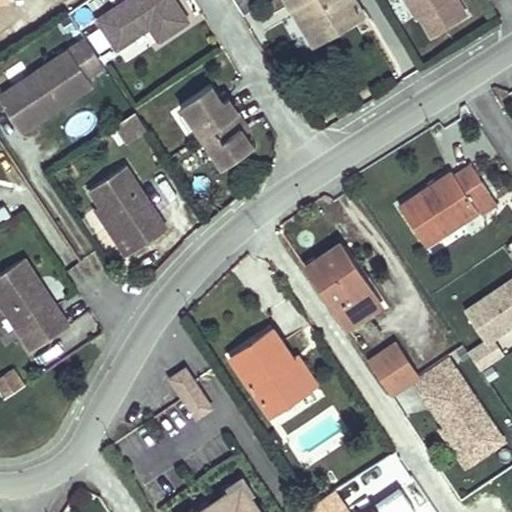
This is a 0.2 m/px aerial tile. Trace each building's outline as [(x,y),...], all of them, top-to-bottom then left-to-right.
[(174,0),(122,0),(95,18),(115,48),(144,29),(141,25),(146,22),(148,26),(157,40),(187,20),(174,0)] [(286,0),(290,6),(296,3),(311,30),(305,31),(313,43),(333,32),(327,22),(358,4),(355,0),(286,0)] [(411,0),(432,34),(466,14),(457,0),(411,0)] [(364,13),(358,4),(327,22),(333,32),(364,13)] [(83,36),(0,91),(0,101),(6,110),(18,101),(32,122),(91,83),(86,76),(103,65),(83,36)] [(208,83),(178,104),(220,165),(250,144),(242,132),(248,128),(221,90),(216,93),(208,83)] [(18,101),(6,110),(20,131),(32,122),(18,101)] [(137,112),(110,122),(117,142),(144,132),(137,112)] [(123,164),(87,188),(97,203),(119,236),(114,240),(123,254),(164,226),(123,164)] [(491,193),(473,165),(455,176),(453,172),(400,206),(426,244),(477,210),(474,204),(491,193)] [(497,203),(491,193),(474,204),(477,210),(480,214),(497,203)] [(97,203),(92,206),(114,240),(119,236),(97,203)] [(352,259),(342,243),(308,265),(340,316),(370,297),(365,288),(366,287),(350,262),(352,259)] [(23,256),(0,270),(0,302),(31,348),(68,323),(52,299),(47,298),(41,290),(44,288),(23,256)] [(511,326),(511,279),(464,312),(485,343),(468,354),(480,372),(504,357),(492,340),(511,326)] [(52,299),(44,288),(41,290),(47,298),(52,299)] [(291,354),(273,326),(235,351),(273,408),(306,386),(287,357),(291,354)] [(411,364),(390,332),(363,349),(384,382),(411,364)] [(306,386),(315,381),(297,351),(291,354),(287,357),(306,386)] [(412,379),(443,426),(458,447),(492,424),(445,356),(412,379)] [(182,364),(167,374),(191,413),(206,404),(182,364)] [(13,367),(0,375),(0,392),(3,397),(24,383),(13,367)] [(400,389),(395,381),(390,385),(395,392),(400,389)] [(458,447),(443,426),(438,429),(464,466),(502,440),(492,424),(458,447)] [(243,488),(246,493),(251,489),(240,473),(223,484),(227,489),(232,486),(243,488)] [(305,500),(308,504),(330,490),(327,485),(305,500)] [(194,511),(192,511),(259,511),(246,493),(243,488),(232,486),(227,489),(194,511)] [(330,490),(308,504),(312,511),(336,511),(342,508),(330,490)]
